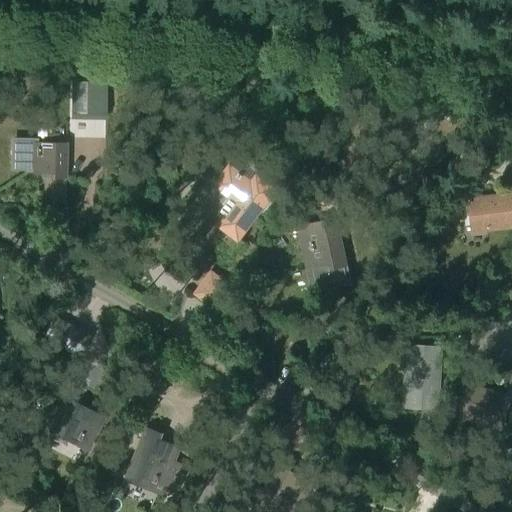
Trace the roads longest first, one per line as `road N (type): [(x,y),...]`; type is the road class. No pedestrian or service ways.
road 1 (track): [(98,0),(412,42),(511,41)]
road 2 (unknown): [(305,413),(349,341),(511,340)]
